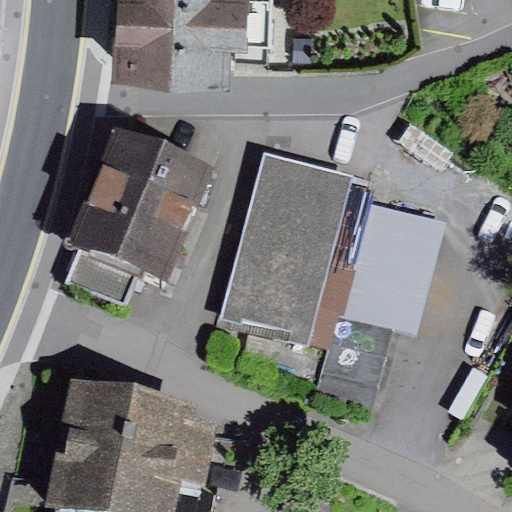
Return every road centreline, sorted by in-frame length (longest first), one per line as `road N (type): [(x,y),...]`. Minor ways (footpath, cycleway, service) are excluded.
road 1 (residential): [(0,307),(395,477),(457,511)]
road 2 (primary): [(58,0),(46,101),(0,270)]
